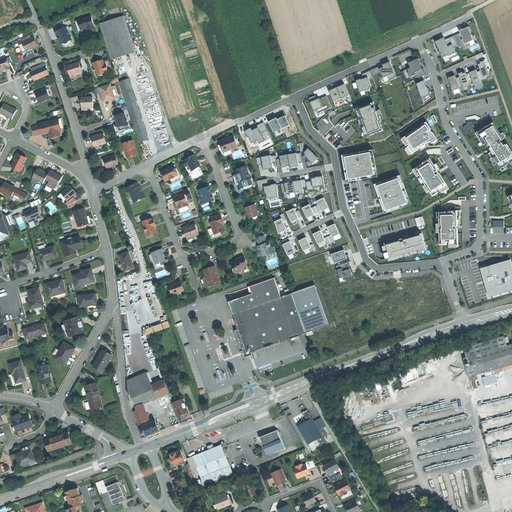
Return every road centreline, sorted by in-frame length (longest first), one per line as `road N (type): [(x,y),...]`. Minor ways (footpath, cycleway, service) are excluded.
road 1 (secondary): [(464,324),(150,446)]
road 2 (residential): [(144,165),(183,257),(232,244),(237,229),(199,137)]
road 3 (residential): [(434,77),(445,123),(480,183),(477,246),(440,262)]
road 4 (track): [(311,379),(384,511)]
road 5 (residential): [(114,302),(126,404),(141,449)]
road 6 (residential): [(440,262),(377,269),(365,261),(345,211)]
road 7 (residential): [(414,41),(296,95)]
road 8 (secondary): [(121,456),(0,498)]
road 9 (residential): [(54,409),(114,302)]
